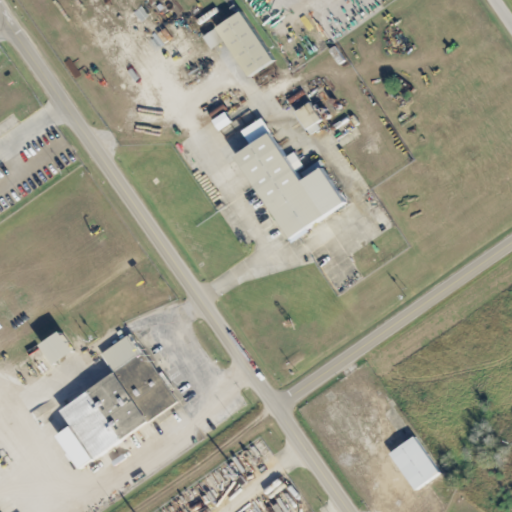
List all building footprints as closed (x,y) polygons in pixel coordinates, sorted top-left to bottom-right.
[(277,61),(244,12),(219,28),(253,78),(277,61)] [(227,42),(218,28),(206,37),(215,50),(227,42)] [(327,124),(313,103),(298,113),(312,134),(327,124)] [(223,131),(236,123),(229,112),(216,121),(223,131)] [(350,206),(327,169),(305,182),(266,119),(246,131),(256,147),(240,157),(292,241),(350,206)] [(60,365),(79,352),(65,331),(46,345),(60,365)] [(119,375),(65,409),(76,427),(62,435),(83,468),(183,405),(137,332),(105,353),(119,375)] [(393,453),(417,436),(443,472),(420,489),(393,453)]
